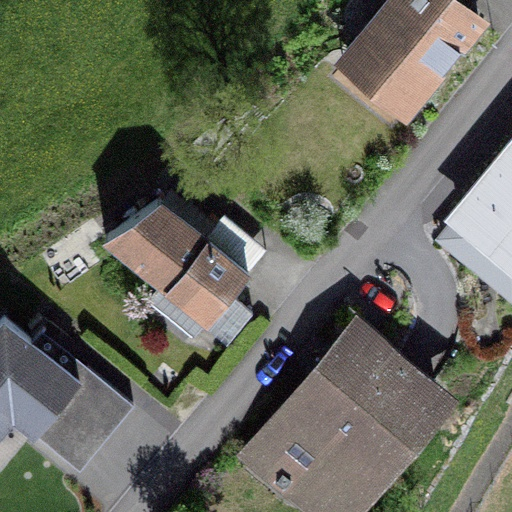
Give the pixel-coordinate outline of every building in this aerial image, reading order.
[(408,99),(475,19),(451,0),(391,0),(350,51),(408,99)] [(511,154),(456,218),(511,267),(511,154)] [(101,236),(203,320),(244,270),(156,197),(101,236)] [(371,467),(433,394),(355,329),(253,453),(278,473),(270,483),(276,488),(290,488),(301,493),(342,443),(371,467)] [(78,386),(4,330),(0,335),(0,436),(15,417),(40,435),(78,386)]
